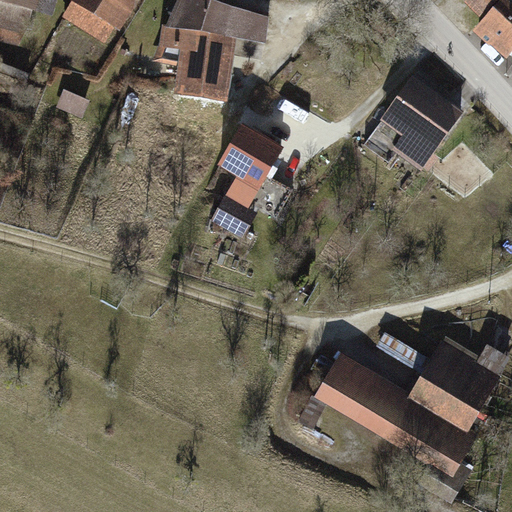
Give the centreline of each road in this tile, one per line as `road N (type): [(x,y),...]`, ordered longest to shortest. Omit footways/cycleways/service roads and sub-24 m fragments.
road 1 (track): [(0,236),(319,328)]
road 2 (tertiary): [(511,111),(408,0)]
